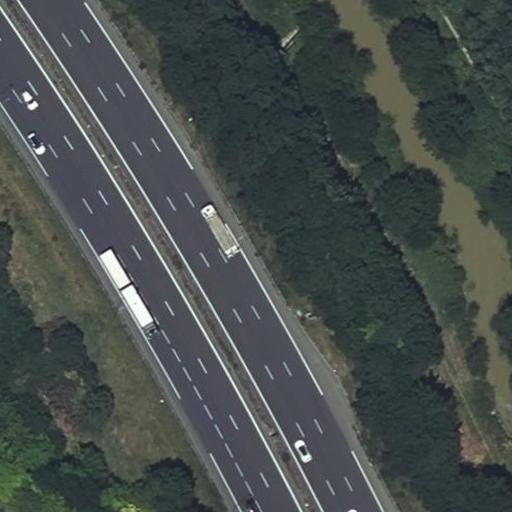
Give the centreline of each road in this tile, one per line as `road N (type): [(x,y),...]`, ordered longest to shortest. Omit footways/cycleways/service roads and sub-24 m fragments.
road 1 (motorway): [(348,511),(200,237),(49,0)]
road 2 (motorway): [(0,59),(148,294),(267,511)]
